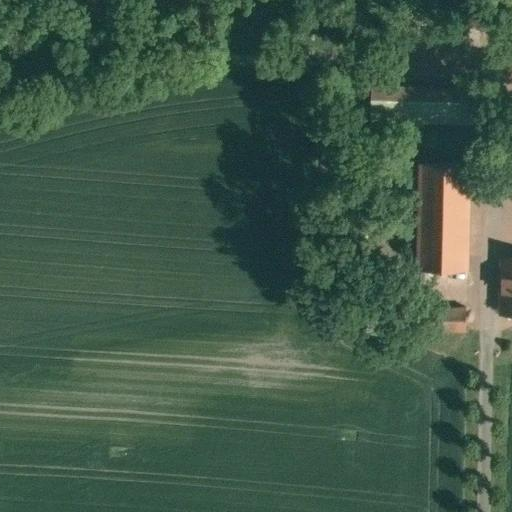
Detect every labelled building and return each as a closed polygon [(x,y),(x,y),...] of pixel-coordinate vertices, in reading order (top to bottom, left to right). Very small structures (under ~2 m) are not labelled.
[(436,21),(429,53),(478,64),(485,32),(436,21)] [(481,87),(376,86),(375,123),(480,124),(481,87)] [(443,161),(439,271),(470,272),(474,162),(443,161)] [(511,257),(504,257),(503,315),(511,315),(511,257)] [(418,316),(418,331),(468,332),(468,317),(418,316)]
